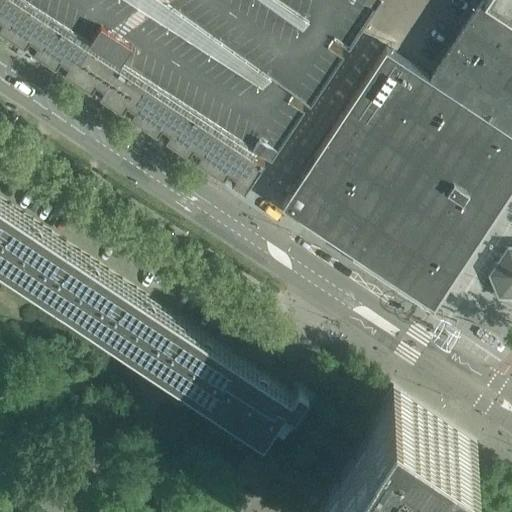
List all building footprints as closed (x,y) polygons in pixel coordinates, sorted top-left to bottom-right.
[(359,0),(0,0),(0,11),(25,28),(26,26),(34,31),(33,33),(44,40),(56,48),(57,46),(65,51),(64,53),(91,72),(93,70),(101,75),(99,77),(122,92),(124,90),(132,95),(130,97),(157,115),(159,113),(167,119),(165,121),(188,136),(190,134),(198,139),(196,141),(223,159),(225,157),(233,162),(231,164),(244,173),(359,0)] [(511,174),(511,12),(493,0),(479,0),(430,74),(387,45),(284,199),(357,247),(400,276),(401,275),(428,293),(448,264),(451,266),(472,236),(479,224),(487,212),(510,177),(511,174)] [(511,0),(493,0),(511,12),(511,0)] [(0,260),(263,435),(282,407),(291,413),(308,387),(299,381),(292,390),(0,196),(0,260)] [(498,297),(511,297),(511,243),(508,244),(488,273),(489,276),(497,294),(498,297)] [(431,297),(400,276),(357,247),(352,255),(433,309),(444,293),(437,288),(431,297)] [(456,472),(477,440),(393,385),(372,417),(373,417),(346,458),(340,468),(339,467),(318,499),(336,511),(428,511),(455,472),(456,472)]
